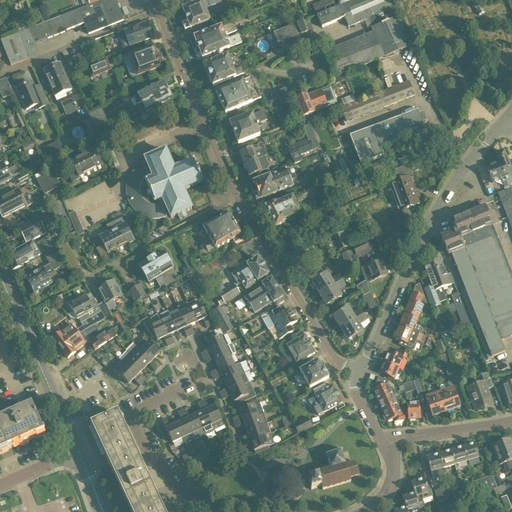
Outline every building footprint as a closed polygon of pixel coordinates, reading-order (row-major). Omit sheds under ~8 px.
[(103,0),(86,7),(59,17),(65,32),(66,32),(66,31),(83,24),(88,35),(123,21),(115,0),(103,0)] [(210,22),(205,9),(221,3),(220,0),(206,0),(202,2),(182,10),(187,22),(182,24),(185,31),(190,29),(210,22)] [(316,16),(340,6),(336,0),(327,0),(312,7),(316,16)] [(354,0),(343,5),(340,6),(316,16),(321,28),(344,18),(348,28),(368,19),(371,28),(373,31),(383,55),(384,58),(411,47),(390,0),(354,0)] [(47,17),(54,15),(48,2),(42,5),(47,17)] [(480,6),(475,9),(479,16),(484,13),(480,6)] [(221,15),(221,17),(223,21),(242,13),(239,7),(221,15)] [(298,9),(291,12),(294,19),(301,16),(298,9)] [(258,16),(255,10),(246,14),(248,20),(258,16)] [(38,26),(45,23),(42,15),(34,17),(38,26)] [(59,17),(45,23),(38,26),(27,30),(33,45),(65,32),(59,17)] [(31,27),(28,21),(15,26),(18,33),(31,27)] [(129,47),(153,38),(147,22),(123,32),(117,34),(121,44),(127,42),(129,47)] [(307,34),(302,22),(273,34),(278,46),(307,34)] [(194,51),(225,38),(224,36),(237,31),(233,23),(221,28),(221,27),(193,38),(194,39),(190,41),(194,51)] [(0,32),(2,36),(10,33),(6,26),(0,28),(0,32)] [(33,45),(27,30),(19,33),(25,48),(33,45)] [(383,55),(373,31),(324,50),(334,75),(383,55)] [(10,66),(29,59),(19,33),(0,40),(10,66)] [(278,46),(273,34),(266,37),(271,49),(278,46)] [(226,40),(225,38),(194,51),(197,60),(201,58),(202,60),(229,49),(229,48),(242,43),(238,35),(226,40)] [(441,39),(444,44),(450,40),(448,35),(441,39)] [(126,65),(132,79),(161,68),(163,64),(161,60),(158,58),(157,59),(153,48),(129,57),(123,60),(125,66),(126,65)] [(212,87),(243,74),(240,68),(233,71),(231,65),(234,63),(231,57),(228,58),(227,56),(204,66),(212,87)] [(74,57),(67,59),(72,71),(78,68),(74,57)] [(106,60),(87,68),(91,78),(110,70),(106,60)] [(51,67),(63,94),(71,90),(60,64),(51,67)] [(63,94),(51,67),(43,71),(54,97),(63,94)] [(343,74),(333,78),(330,79),(333,85),(346,80),(344,74),(343,74)] [(220,104),(256,88),(251,78),(242,81),(216,93),(220,104)] [(0,81),(0,92),(3,99),(13,95),(6,79),(0,81)] [(136,106),(167,90),(163,81),(137,94),(138,96),(133,98),(136,106)] [(414,96),(409,83),(409,82),(340,108),(346,123),(414,96)] [(26,111),(35,106),(37,110),(48,105),(40,86),(34,89),(31,83),(16,89),(26,111)] [(276,100),(287,96),(288,95),(283,83),(278,85),(281,90),(270,94),(273,101),(276,100)] [(315,92),(318,99),(309,102),(310,104),(307,105),(311,114),(313,113),(328,107),(327,106),(337,103),(330,87),(321,91),(321,90),(315,92)] [(256,88),(220,104),(225,114),(261,99),(256,88)] [(167,90),(136,106),(140,113),(145,111),(146,113),(163,104),(165,108),(173,104),(171,100),(172,100),(167,90)] [(311,114),(307,105),(310,104),(309,102),(318,99),(315,92),(306,96),(306,95),(295,100),(303,118),(311,114)] [(74,103),(70,95),(59,100),(62,108),(74,103)] [(289,102),(287,96),(276,100),(278,106),(289,102)] [(87,112),(92,126),(106,121),(101,108),(87,112)] [(229,124),(230,126),(238,145),(260,136),(257,128),(262,126),(260,123),(266,121),(263,111),(252,115),(229,124)] [(380,149),(426,131),(423,123),(427,122),(423,113),(419,115),(418,111),(349,137),(360,165),(383,156),(380,149)] [(86,118),(81,120),(86,130),(90,128),(86,118)] [(133,129),(143,124),(140,118),(130,123),(133,129)] [(288,148),(290,154),(294,165),(304,161),(302,156),(313,151),(312,151),(317,149),(318,146),(309,125),(302,128),(307,141),(288,148)] [(92,131),(87,133),(90,140),(95,138),(92,131)] [(270,136),(262,139),(264,145),(272,142),(270,136)] [(32,141),(20,148),(23,153),(35,147),(32,141)] [(244,165),(265,157),(266,156),(261,144),(256,146),(239,153),(244,165)] [(45,150),(50,160),(60,156),(55,145),(45,150)] [(290,154),(288,148),(279,152),(282,157),(290,154)] [(67,174),(98,157),(94,149),(71,162),(70,160),(62,165),(67,174)] [(186,217),(185,215),(184,213),(191,209),(182,190),(201,182),(193,162),(173,170),(165,151),(158,154),(156,150),(150,152),(152,157),(145,160),(147,164),(144,166),(143,165),(142,165),(139,167),(136,169),(134,170),(133,172),(131,174),(130,177),(128,179),(127,181),(127,184),(126,186),(126,188),(126,191),(126,194),(127,198),(128,201),(129,203),(130,206),(132,208),(133,210),(135,211),(137,213),(142,216),(145,218),(148,218),(151,219),(153,219),(158,219),(163,218),(166,216),(165,215),(168,214),(170,218),(177,215),(179,220),(186,217)] [(322,154),(326,165),(330,163),(326,152),(322,154)] [(511,174),(503,152),(495,155),(498,164),(504,179),(505,181),(507,187),(511,184),(511,174)] [(102,165),(98,157),(67,174),(72,182),(80,179),(79,178),(102,165)] [(269,167),(265,157),(244,165),(249,177),(267,170),(267,168),(269,167)] [(347,170),(343,159),(338,161),(342,172),(347,170)] [(33,164),(36,170),(43,166),(40,160),(33,164)] [(376,179),(381,177),(383,182),(396,177),(390,161),(372,169),(376,179)] [(0,174),(14,167),(12,163),(5,167),(2,162),(0,163),(0,174)] [(498,164),(485,169),(491,184),(501,180),(504,179),(498,164)] [(271,171),(273,176),(254,183),(254,184),(250,186),(253,193),(289,179),(288,177),(286,170),(284,166),(271,171)] [(14,167),(0,174),(0,185),(11,180),(9,175),(16,171),(14,167)] [(48,184),(56,179),(52,172),(44,177),(48,184)] [(48,184),(44,177),(36,181),(40,188),(48,184)] [(419,204),(409,177),(390,184),(401,214),(396,216),(400,226),(412,222),(407,209),(419,204)] [(60,187),(56,179),(48,184),(52,191),(60,187)] [(289,179),(253,193),(256,201),(260,199),(260,200),(292,187),(290,181),(289,179)] [(48,184),(40,188),(44,195),(52,191),(48,184)] [(312,188),(294,195),(297,203),(309,198),(310,201),(311,200),(315,198),(314,196),(316,196),(312,188)] [(0,209),(26,196),(23,189),(18,191),(17,190),(0,199),(0,209)] [(507,217),(511,215),(511,190),(511,189),(504,192),(503,191),(497,194),(505,214),(505,213),(507,217)] [(26,196),(0,209),(0,215),(2,219),(26,206),(25,205),(30,203),(26,196)] [(300,213),(292,196),(276,203),(275,202),(265,207),(275,228),(285,223),(284,221),(300,213)] [(59,214),(54,216),(59,224),(68,220),(61,206),(56,208),(59,214)] [(462,245),(494,232),(484,206),(451,219),(456,230),(462,245)] [(59,214),(56,208),(52,210),(53,212),(47,215),(49,219),(54,216),(59,214)] [(77,236),(84,234),(75,212),(68,215),(77,236)] [(214,236),(234,225),(228,214),(203,229),(201,230),(200,233),(202,237),(205,237),(207,236),(209,240),(203,244),(206,249),(212,245),(211,243),(216,240),(214,237),(214,236)] [(120,216),(114,219),(117,225),(123,222),(120,216)] [(21,234),(40,224),(36,217),(17,227),(21,234)] [(49,219),(40,224),(21,234),(26,244),(32,241),(45,234),(51,230),(52,225),(49,219)] [(117,225),(114,219),(104,223),(108,230),(117,225)] [(124,224),(111,230),(121,248),(133,242),(124,224)] [(212,245),(206,249),(209,254),(232,240),(234,244),(241,240),(239,236),(240,236),(239,235),(241,233),(239,228),(236,229),(234,225),(214,236),(214,237),(216,240),(211,243),(212,245)] [(9,230),(4,233),(7,239),(12,236),(9,230)] [(121,248),(111,230),(99,236),(103,245),(96,249),(102,261),(117,253),(116,250),(121,248)] [(462,245),(456,230),(440,236),(448,256),(451,255),(463,250),(462,245)] [(350,246),(344,232),(335,235),(341,250),(350,246)] [(511,336),(511,276),(494,232),(462,245),(463,250),(500,341),(511,336)] [(26,244),(20,248),(24,256),(22,257),(25,263),(39,255),(32,241),(26,244)] [(356,256),(357,255),(368,251),(369,253),(381,248),(378,243),(368,248),(366,243),(352,248),(356,256)] [(59,248),(71,270),(79,266),(67,244),(59,248)] [(24,256),(20,248),(15,251),(13,247),(5,252),(12,270),(21,267),(21,266),(25,263),(22,257),(24,256)] [(463,250),(451,255),(464,289),(460,291),(487,359),(491,358),(505,352),(500,341),(463,250)] [(343,260),(352,257),(349,251),(341,255),(343,260)] [(154,257),(150,259),(166,286),(169,284),(173,282),(170,277),(167,279),(164,275),(173,269),(163,252),(154,257)] [(49,264),(57,259),(54,253),(45,258),(49,264)] [(57,259),(49,264),(42,268),(42,269),(25,279),(34,294),(52,284),(45,274),(52,270),(53,272),(62,266),(57,259)] [(166,286),(150,259),(147,261),(147,262),(139,267),(149,284),(155,280),(160,289),(166,286)] [(246,266),(234,273),(235,273),(231,275),(238,286),(241,284),(245,290),(257,283),(268,275),(258,259),(246,266)] [(431,262),(441,289),(454,284),(450,274),(446,276),(440,259),(431,262)] [(387,275),(386,273),(381,261),(361,269),(367,283),(387,275)] [(441,289),(431,262),(423,266),(433,292),(438,305),(446,302),(441,289)] [(186,267),(190,274),(195,272),(191,265),(186,267)] [(29,267),(20,271),(23,277),(32,272),(29,267)] [(316,280),(311,283),(312,284),(311,285),(314,290),(315,289),(319,295),(341,281),(337,276),(332,279),(332,280),(330,281),(326,274),(323,276),(319,270),(312,274),(316,280)] [(249,306),(277,289),(271,279),(261,285),(262,287),(244,298),(249,306)] [(97,306),(101,312),(104,319),(112,315),(109,311),(116,307),(113,301),(122,297),(113,281),(97,290),(104,302),(97,306)] [(344,287),(341,281),(319,295),(322,300),(321,301),(324,306),(325,306),(326,306),(341,297),(337,291),(344,287)] [(363,297),(370,293),(365,281),(358,285),(359,286),(356,287),(358,292),(361,291),(363,296),(363,297)] [(418,320),(423,307),(426,309),(428,308),(418,281),(417,281),(419,287),(415,288),(413,294),(412,294),(404,315),(418,320)] [(139,284),(137,285),(128,291),(135,302),(146,296),(139,284)] [(218,295),(220,298),(216,301),(219,306),(217,307),(214,302),(208,306),(212,311),(213,310),(214,311),(220,306),(224,303),(224,304),(240,294),(234,285),(218,295)] [(283,298),(277,289),(249,306),(254,314),(272,303),(273,304),(283,298)] [(363,297),(363,296),(361,297),(364,303),(366,303),(366,301),(372,299),(370,293),(363,297)] [(472,330),(457,293),(450,296),(453,304),(448,307),(451,314),(456,311),(462,326),(456,328),(459,335),(472,330)] [(85,296),(78,301),(86,315),(88,319),(96,315),(101,312),(97,306),(93,298),(88,301),(85,296)] [(363,315),(340,329),(343,335),(342,336),(345,341),(347,340),(347,341),(356,335),(357,337),(362,333),(361,332),(362,332),(359,325),(366,320),(374,316),(370,310),(375,307),(372,299),(366,301),(366,303),(369,309),(363,315)] [(187,304),(196,323),(206,318),(198,300),(187,304)] [(86,315),(78,301),(69,305),(77,320),(78,319),(80,323),(88,319),(86,315)] [(196,323),(187,304),(187,303),(177,307),(180,313),(186,327),(196,323)] [(282,306),(279,308),(268,314),(267,313),(260,317),(268,330),(274,327),(277,333),(275,335),(278,340),(292,333),(289,327),(296,323),(290,311),(286,313),(282,306)] [(213,311),(219,321),(225,317),(220,307),(213,311)] [(363,315),(359,310),(352,314),(348,308),(333,317),(333,318),(332,319),(335,324),(336,323),(340,329),(363,315)] [(96,315),(88,319),(80,323),(82,326),(84,331),(92,326),(104,319),(101,312),(96,315)] [(176,332),(170,318),(167,312),(157,316),(157,317),(166,336),(168,340),(170,345),(175,343),(171,334),(176,332)] [(186,327),(180,313),(170,318),(176,332),(186,327)] [(404,315),(399,327),(420,336),(422,330),(415,327),(418,320),(404,315)] [(166,336),(157,317),(143,324),(152,339),(155,338),(156,341),(166,336)] [(228,322),(225,317),(219,321),(222,326),(228,322)] [(119,324),(124,333),(129,331),(124,321),(119,324)] [(84,331),(82,326),(75,331),(70,325),(60,333),(52,339),(60,349),(78,335),(84,331)] [(411,351),(415,342),(422,345),(425,338),(420,336),(399,327),(393,340),(399,342),(398,345),(411,351)] [(105,334),(92,342),(90,344),(95,351),(110,340),(117,336),(112,329),(105,334)] [(78,335),(60,349),(68,359),(75,353),(74,352),(85,344),(87,346),(90,344),(92,342),(84,331),(78,335)] [(302,332),(294,336),(296,341),(286,346),(290,353),(285,356),(291,367),(314,354),(302,332)] [(204,337),(209,348),(207,350),(206,351),(201,353),(203,358),(212,354),(211,354),(228,346),(223,335),(212,340),(210,334),(204,337)] [(144,338),(136,346),(151,362),(159,354),(144,338)] [(448,353),(443,340),(436,342),(433,343),(440,355),(448,353)] [(212,354),(203,358),(205,363),(210,361),(210,360),(214,358),(216,364),(230,357),(235,355),(231,345),(228,346),(211,354),(212,354)] [(254,354),(258,352),(255,345),(250,348),(254,354)] [(136,346),(128,354),(143,369),(151,362),(136,346)] [(261,350),(258,352),(254,354),(258,361),(265,357),(261,350)] [(388,353),(384,363),(398,369),(405,353),(396,350),(394,355),(388,353)] [(143,369),(128,354),(121,362),(136,377),(143,369)] [(234,367),(230,357),(216,364),(220,373),(234,367)] [(136,377),(121,362),(113,370),(128,385),(136,377)] [(309,389),(328,379),(323,369),(322,370),(317,362),(299,372),(309,389)] [(398,369),(384,363),(379,374),(393,380),(396,374),(400,375),(401,372),(400,370),(398,369)] [(234,367),(220,373),(225,383),(244,374),(239,365),(234,367)] [(454,373),(452,368),(445,370),(449,383),(457,380),(454,373)] [(492,405),(487,390),(493,388),(488,373),(481,375),(483,382),(467,388),(475,411),(492,405)] [(248,384),(244,374),(225,383),(229,393),(248,384)] [(377,402),(396,394),(393,389),(390,390),(387,384),(388,382),(378,377),(373,389),(374,390),(372,391),(377,402)] [(511,377),(511,378),(511,381),(511,382),(501,386),(509,410),(511,409),(511,377)] [(274,389),(281,385),(278,380),(271,383),(274,389)] [(417,394),(422,393),(424,392),(419,380),(413,382),(414,386),(416,390),(415,390),(417,394)] [(248,384),(229,393),(234,403),(239,400),(240,404),(255,397),(248,384)] [(313,391),(315,395),(314,395),(318,403),(314,405),(316,407),(314,408),(318,416),(342,404),(332,386),(326,389),(324,385),(313,391)] [(453,388),(439,393),(446,412),(460,407),(453,388)] [(275,393),(282,405),(289,401),(282,389),(275,393)] [(396,394),(377,402),(382,412),(397,405),(401,404),(396,393),(396,394)] [(446,412),(439,393),(425,398),(432,417),(446,412)] [(243,421),(263,413),(258,400),(250,403),(251,406),(239,410),(243,421)] [(408,420),(420,419),(418,403),(406,405),(408,420)] [(401,416),(397,405),(382,412),(387,422),(395,418),(397,421),(404,421),(404,415),(401,416)] [(205,411),(214,430),(216,433),(225,429),(221,421),(221,420),(215,406),(205,411)] [(285,414),(283,408),(277,410),(280,417),(285,414)] [(0,423),(0,437),(6,450),(42,434),(31,410),(0,423)] [(185,410),(181,411),(195,440),(204,435),(195,416),(190,418),(189,416),(187,415),(185,410)] [(178,424),(175,425),(182,439),(184,444),(195,440),(181,411),(177,413),(180,418),(176,420),(178,424)] [(205,411),(195,416),(204,435),(214,430),(205,411)] [(162,511),(157,499),(117,414),(118,414),(117,413),(90,426),(130,511),(162,511)] [(243,421),(239,422),(234,424),(235,428),(240,426),(241,427),(245,426),(246,431),(267,424),(263,413),(243,421)] [(294,426),(298,435),(312,427),(307,419),(294,426)] [(267,424),(246,431),(248,436),(244,437),(245,439),(240,440),(241,445),(271,434),(267,424)] [(182,439),(175,425),(165,429),(172,444),(182,439)] [(271,434),(241,445),(243,449),(247,447),(248,448),(252,446),(255,455),(269,450),(268,447),(274,445),(271,434)] [(511,447),(509,439),(500,443),(511,473),(511,472),(511,447)] [(511,473),(500,443),(490,446),(498,466),(503,465),(504,469),(506,475),(511,473)] [(462,448),(466,462),(478,458),(474,444),(462,448)] [(466,462),(462,448),(450,451),(454,465),(456,472),(462,470),(460,464),(466,462)] [(355,462),(345,465),(341,451),(327,455),(325,454),(324,456),(326,457),(330,469),(317,473),(318,477),(308,480),(311,490),(321,487),(322,490),(350,482),(349,478),(359,475),(355,462)] [(454,465),(450,451),(438,455),(442,469),(454,465)] [(442,469),(438,455),(426,458),(430,473),(442,469)] [(510,483),(508,478),(500,481),(498,475),(492,478),(497,489),(510,483)] [(486,484),(482,485),(493,490),(497,489),(492,478),(492,477),(484,479),(486,484)] [(425,486),(423,480),(422,480),(420,478),(417,479),(417,481),(411,483),(414,494),(419,508),(419,511),(423,511),(425,511),(422,503),(423,503),(422,499),(432,496),(429,485),(425,486)] [(484,479),(472,483),(474,488),(482,485),(486,484),(484,479)] [(414,494),(402,497),(405,508),(406,511),(412,511),(412,510),(419,508),(414,494)] [(503,505),(509,502),(506,496),(500,498),(503,505)] [(509,502),(503,505),(506,511),(511,509),(509,502)]
